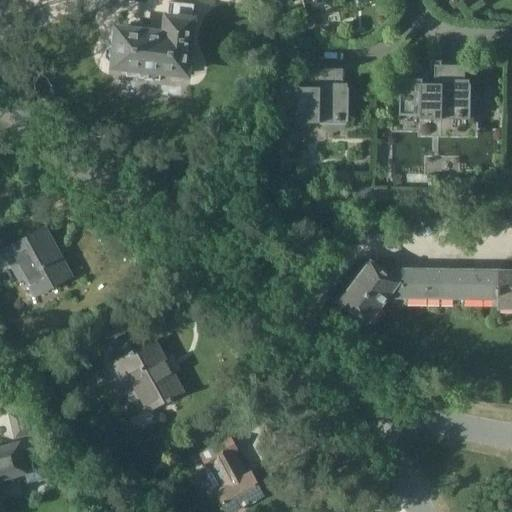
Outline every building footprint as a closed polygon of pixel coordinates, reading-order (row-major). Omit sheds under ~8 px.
[(194,5),(168,2),(165,34),(117,29),(115,46),(112,46),(105,50),(104,55),(110,61),(114,61),(113,66),(120,67),(123,70),(130,71),(134,69),(166,72),(169,75),(176,76),(179,73),(186,74),(194,5)] [(404,79),(400,79),(400,84),(399,84),(399,115),(419,115),(419,119),(441,120),(441,115),(455,115),(455,118),(461,118),(461,115),(468,115),(468,118),(470,118),(470,84),(468,84),(468,85),(464,84),(464,65),(441,65),(441,62),(436,62),(436,61),(430,61),(430,72),(434,72),(434,84),(422,84),(422,79),(404,79)] [(300,83),(283,82),(282,83),(278,83),(278,88),(277,88),(277,118),(297,119),(297,123),(319,123),(319,119),(334,119),(333,122),(339,122),(339,119),(346,119),(346,122),(348,122),(348,88),(347,88),(342,88),(343,69),(319,69),(319,66),(314,65),(308,64),(308,76),(312,76),(312,88),(300,88),(300,83)] [(374,123),(369,123),(274,133),(242,137),(247,177),(256,246),(277,243),(274,216),(280,204),(352,196),(353,205),(433,196),(462,195),(511,196),(511,127),(430,124),(374,123)] [(359,233),(383,232),(382,219),(358,221),(359,233)] [(70,276),(44,228),(2,251),(11,267),(17,263),(34,296),(70,276)] [(511,270),(392,269),(388,274),(369,261),(339,303),(368,323),(370,320),(377,322),(383,314),(379,309),(387,297),(404,297),(404,304),(406,304),(407,297),(447,297),(447,300),(453,300),(453,298),(493,298),(493,305),(497,305),(497,309),(511,308),(511,270)] [(183,391),(155,341),(112,365),(121,381),(125,378),(144,412),(165,400),(166,403),(171,400),(170,398),(183,391)] [(43,364),(20,377),(28,393),(52,380),(43,364)] [(8,413),(14,436),(36,431),(30,408),(8,413)] [(222,487),(215,491),(226,511),(230,511),(250,501),(251,504),(260,499),(259,496),(262,494),(250,472),(244,475),(241,470),(242,467),(233,451),(236,450),(229,436),(199,453),(207,466),(210,464),(222,487)] [(0,511),(0,480),(3,480),(4,478),(11,477),(13,478),(22,476),(21,471),(23,471),(26,484),(46,479),(37,441),(17,446),(6,449),(0,450),(0,511)] [(91,477),(69,489),(73,496),(95,484),(91,477)] [(110,479),(88,491),(97,505),(118,493),(110,479)]
